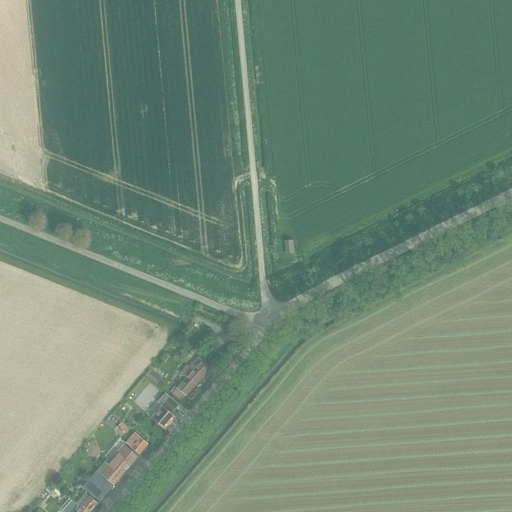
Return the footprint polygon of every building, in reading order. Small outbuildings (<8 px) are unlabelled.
[(286,254),(294,254),(293,240),(285,241),(286,254)] [(201,320),(198,324),(208,330),(210,326),(201,320)] [(186,378),(195,386),(211,368),(198,357),(189,367),(187,366),(180,374),(186,378)] [(179,392),(178,392),(185,398),(195,386),(186,378),(176,389),(179,392)] [(178,392),(179,392),(176,389),(172,394),(182,402),(185,398),(178,392)] [(166,394),(158,403),(163,407),(168,411),(172,414),(180,405),(168,395),(166,394)] [(163,407),(153,418),(158,423),(166,429),(176,418),(172,414),(168,411),(163,407)] [(167,433),(158,425),(153,430),(159,435),(151,445),(154,448),(167,433)] [(126,443),(132,448),(140,455),(149,444),(135,433),(126,443)] [(83,487),(92,495),(100,502),(138,457),(131,450),(124,444),(111,459),(113,461),(111,463),(107,459),(83,487)] [(85,493),(76,504),(86,511),(90,511),(98,504),(90,496),(90,497),(85,493)] [(63,511),(86,511),(76,504),(72,500),(71,502),(68,500),(61,508),(63,510),(63,511)]
